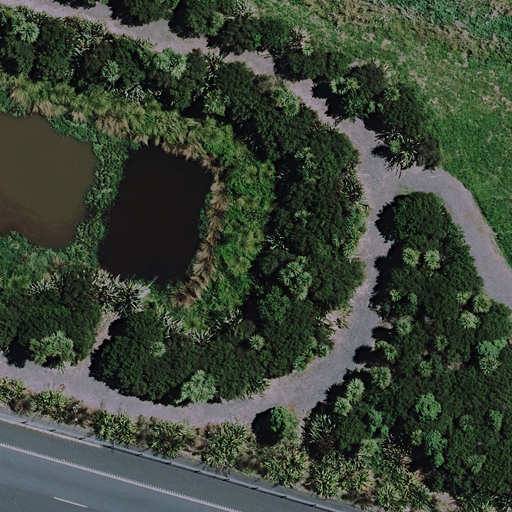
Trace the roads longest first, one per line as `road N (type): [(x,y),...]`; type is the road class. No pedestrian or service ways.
road 1 (track): [(511,304),(446,205),(372,162),(298,79),(26,0)]
road 2 (track): [(0,361),(171,413),(251,408),(343,355),(366,296)]
road 3 (track): [(366,296),(372,162)]
road 4 (motorway): [(0,475),(122,511)]
